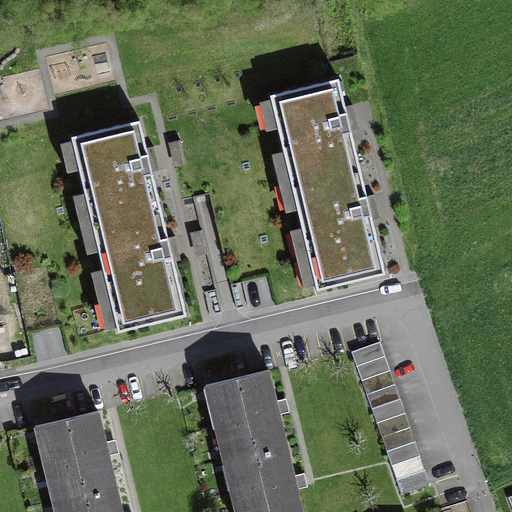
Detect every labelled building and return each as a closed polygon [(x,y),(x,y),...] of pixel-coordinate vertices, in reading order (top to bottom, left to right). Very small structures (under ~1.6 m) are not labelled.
[(294,192),(362,175),(339,78),(270,94),(294,192)] [(163,217),(140,120),(72,136),(95,233),(163,217)] [(362,175),(294,192),(317,289),(385,273),(362,175)] [(174,261),(163,217),(95,233),(118,331),(187,314),(174,261)] [(349,355),(399,497),(429,486),(380,344),(349,355)] [(222,458),(287,443),(270,370),(205,385),(222,458)] [(52,498),(118,484),(102,412),(37,426),(52,498)] [(303,511),(287,443),(222,458),(234,511),(303,511)] [(124,511),(118,484),(52,498),(55,511),(124,511)]
